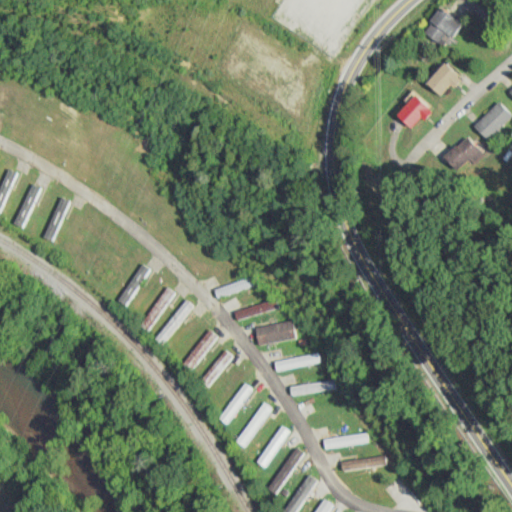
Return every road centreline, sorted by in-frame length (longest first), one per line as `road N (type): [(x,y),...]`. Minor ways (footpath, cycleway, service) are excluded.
road 1 (secondary): [(511,485),(365,265),(337,190),(335,154),(350,84),(371,45),(414,0)]
road 2 (residential): [(511,65),(418,151)]
